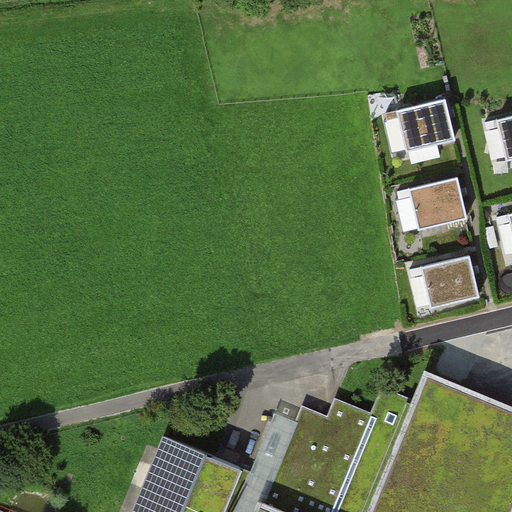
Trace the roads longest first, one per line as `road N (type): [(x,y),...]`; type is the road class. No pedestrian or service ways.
road 1 (residential): [(208,385),(511,317)]
road 2 (track): [(0,434),(208,385)]
